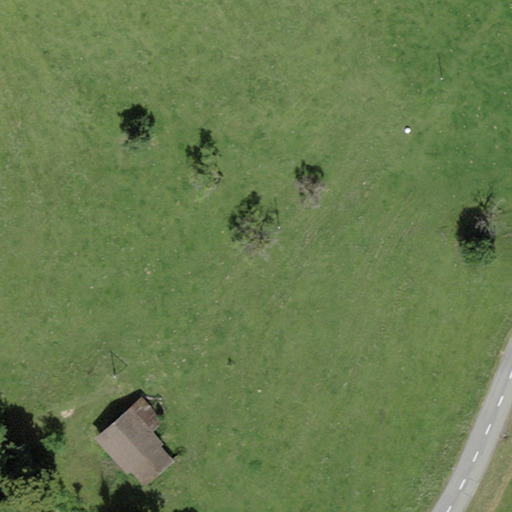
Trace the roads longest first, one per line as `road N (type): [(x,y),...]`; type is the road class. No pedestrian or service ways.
road 1 (track): [(511,7),(187,327),(122,378),(53,410),(0,454)]
road 2 (secondary): [(511,374),(446,511)]
